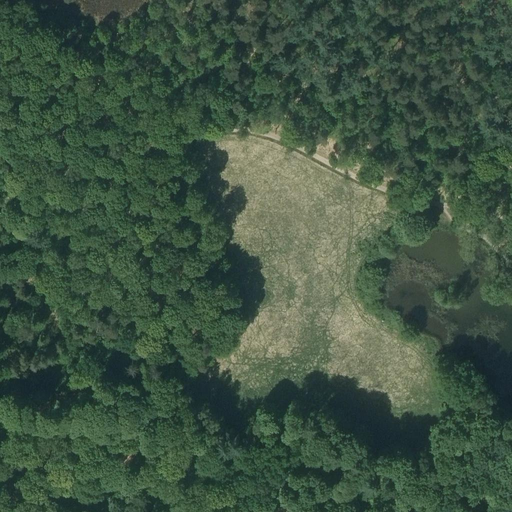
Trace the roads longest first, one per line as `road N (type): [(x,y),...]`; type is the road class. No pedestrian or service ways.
road 1 (track): [(444,205),(385,190),(271,133),(228,128)]
road 2 (track): [(228,128),(154,142),(22,194)]
